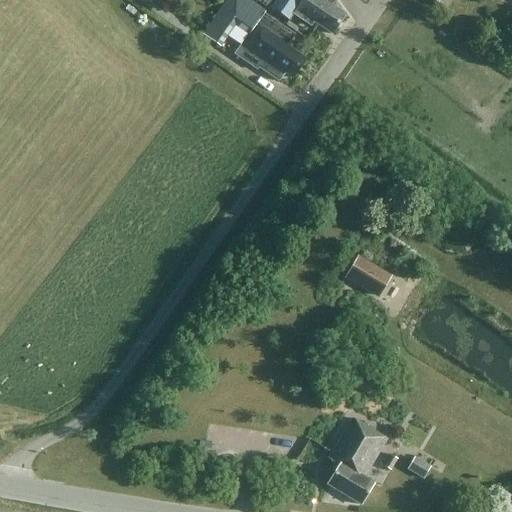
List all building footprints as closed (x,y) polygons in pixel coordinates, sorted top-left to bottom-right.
[(266,12),(256,5),(249,0),(227,0),(203,35),(220,46),(236,22),(251,32),(235,54),(253,66),(254,65),(278,80),(284,71),(292,77),(304,60),(285,47),(290,41),(261,20),(266,12)] [(276,0),(272,7),(290,19),(293,14),(310,25),(313,21),(332,34),(346,15),(331,5),(334,1),(332,0),(276,0)] [(345,278),(378,298),(391,276),(358,256),(345,278)] [(327,485),(360,505),(373,484),(363,477),(386,439),(353,419),(329,459),(339,465),(327,485)] [(390,454),(384,465),(391,469),(397,459),(390,454)] [(430,468),(414,457),(407,468),(423,479),(430,468)]
